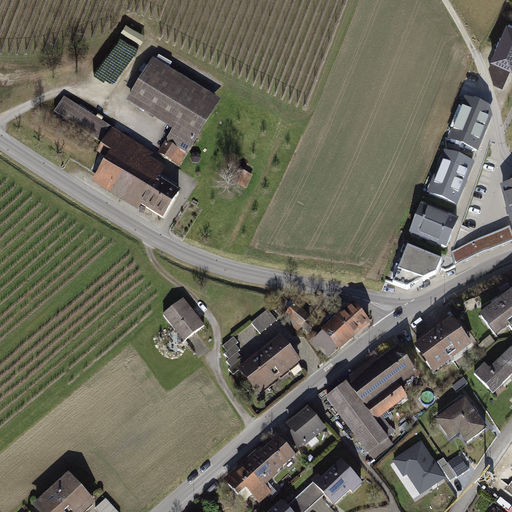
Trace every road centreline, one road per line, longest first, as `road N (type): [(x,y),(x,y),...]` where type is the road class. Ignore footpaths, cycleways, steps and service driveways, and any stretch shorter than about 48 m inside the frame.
road 1 (unclassified): [(0,141),(186,255),(368,300),(399,318)]
road 2 (residential): [(163,511),(399,318)]
road 3 (track): [(498,125),(488,84),(445,0)]
road 4 (residential): [(399,318),(511,258)]
